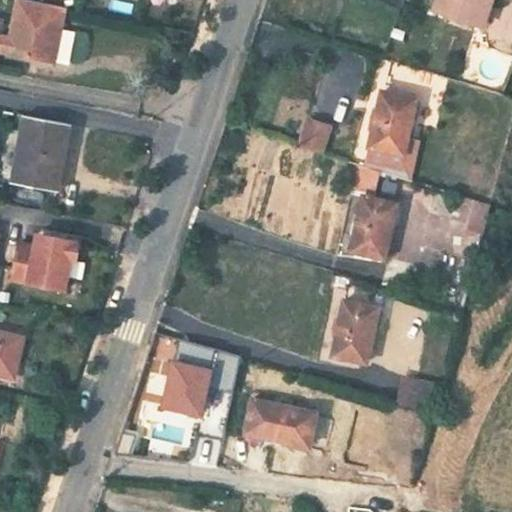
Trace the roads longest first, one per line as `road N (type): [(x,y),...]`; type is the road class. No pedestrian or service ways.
road 1 (residential): [(70,511),(164,248)]
road 2 (residential): [(0,94),(202,134)]
road 3 (residential): [(164,248),(0,214)]
road 4 (residential): [(202,134),(248,0)]
road 5 (residential): [(164,248),(202,134)]
